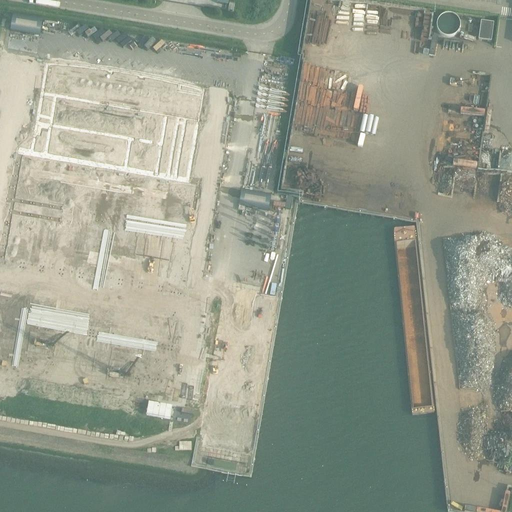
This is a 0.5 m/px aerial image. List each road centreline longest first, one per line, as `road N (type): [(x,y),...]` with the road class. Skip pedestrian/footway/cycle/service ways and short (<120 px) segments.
road 1 (unknown): [(0,272),(202,301),(179,398)]
road 2 (unclassified): [(289,0),(283,23),(267,36),(48,0)]
